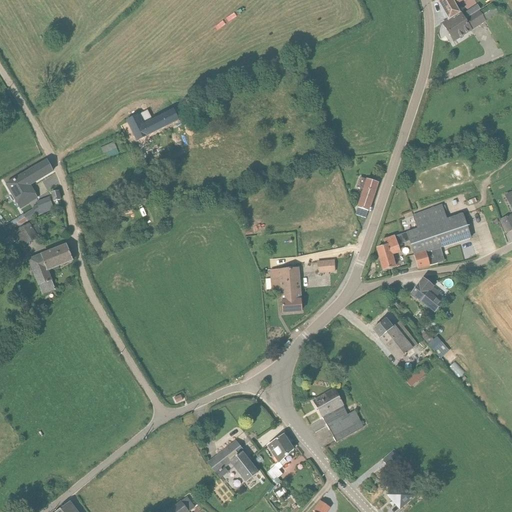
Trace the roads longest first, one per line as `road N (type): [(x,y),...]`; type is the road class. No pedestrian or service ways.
road 1 (unclassified): [(164,420),(89,293),(56,169),(0,73)]
road 2 (unclassified): [(348,291),(421,80),(429,35),(424,0)]
road 3 (unclassified): [(348,291),(458,269),(511,248)]
road 4 (unclassified): [(46,511),(164,420)]
road 5 (unclassified): [(366,511),(278,403)]
